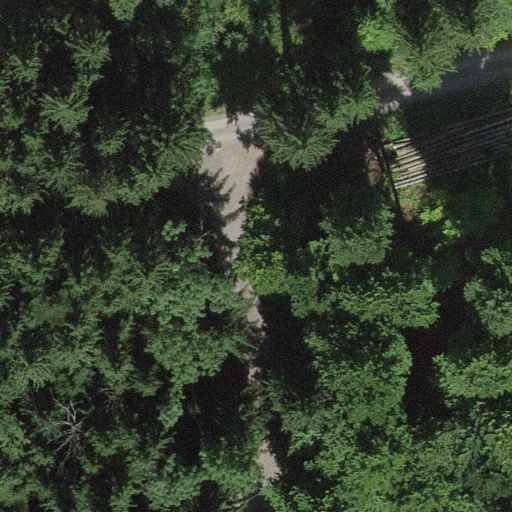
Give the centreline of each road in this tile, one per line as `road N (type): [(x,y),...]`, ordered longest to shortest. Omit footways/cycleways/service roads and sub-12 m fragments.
road 1 (track): [(0,182),(222,144),(511,68)]
road 2 (track): [(250,511),(269,455),(263,356),(222,144)]
road 3 (track): [(391,511),(511,480)]
